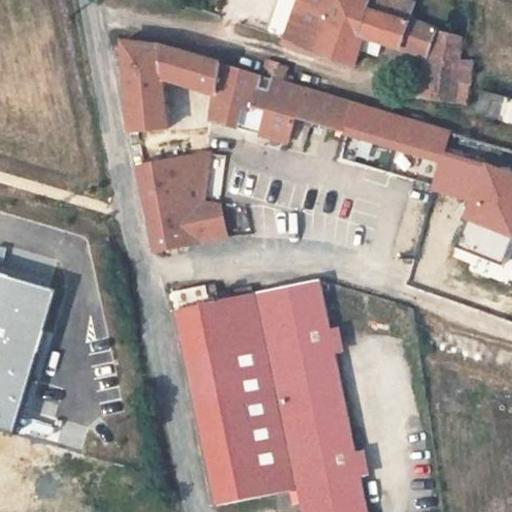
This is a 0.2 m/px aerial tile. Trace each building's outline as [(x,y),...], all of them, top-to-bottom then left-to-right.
[(286,40),(298,4),(286,0),(277,0),(275,6),(264,3),(254,30),(286,40)] [(365,0),(299,0),(298,4),(286,40),(284,45),(354,66),(363,38),(399,49),(426,57),(436,31),(411,20),(412,15),(407,14),(409,2),(403,0),(371,0),(371,2),(365,0)] [(461,38),(436,31),(426,57),(423,84),(421,101),(454,104),(455,101),(457,87),(470,88),(473,62),(458,61),(461,38)] [(262,78),(154,46),(124,44),(131,133),(168,130),(164,80),(215,94),(211,123),(241,132),(270,139),(277,115),(285,84),(273,81),(262,78)] [(267,61),(262,78),(273,81),(278,65),(267,61)] [(278,65),(273,81),(285,84),(290,86),(293,75),(287,74),(290,68),(278,65)] [(301,78),(298,88),(301,89),(320,95),(323,84),(301,78)] [(421,101),(423,84),(410,82),(408,100),(421,101)] [(277,115),(294,120),(301,89),(298,88),(290,86),(285,84),(277,115)] [(468,103),(470,88),(457,87),(455,101),(468,103)] [(365,140),(373,110),(320,95),(301,89),(294,120),(336,132),(365,140)] [(511,122),(511,98),(482,94),(478,117),(511,122)] [(373,110),(365,140),(438,161),(446,132),(419,124),(373,110)] [(511,174),(485,164),(485,165),(444,154),(433,191),(471,201),(465,217),(511,235),(511,174)] [(210,156),(137,168),(156,253),(226,237),(220,205),(224,206),(229,168),(209,165),(210,156)] [(230,159),(210,156),(209,165),(229,168),(230,159)] [(229,207),(224,206),(220,205),(226,237),(229,207)] [(0,275),(0,430),(10,434),(51,292),(0,275)] [(205,287),(174,294),(218,506),(299,490),(303,511),(368,511),(320,281),(254,295),(252,288),(208,296),(205,287)] [(299,491),(291,493),(293,505),(301,503),(299,491)]
